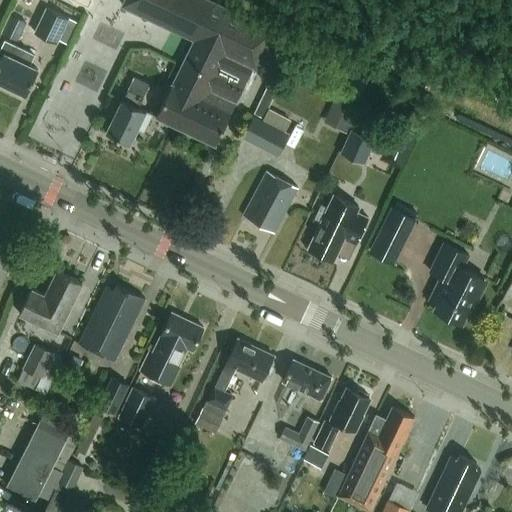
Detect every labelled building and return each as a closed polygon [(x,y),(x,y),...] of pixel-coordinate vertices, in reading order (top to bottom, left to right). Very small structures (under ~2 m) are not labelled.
[(156,116),(215,145),(253,68),(255,69),(273,31),(207,0),(124,0),(122,6),(195,40),(173,84),(172,84),(156,116)] [(48,7),(36,32),(57,43),(70,18),(48,7)] [(10,11),(0,31),(0,32),(13,39),(23,18),(10,11)] [(29,66),(35,55),(5,41),(0,51),(0,82),(26,95),(38,70),(29,66)] [(359,102),(371,76),(352,67),(340,93),(359,102)] [(122,100),(106,133),(129,145),(146,112),(136,107),(148,84),(134,77),(122,100)] [(277,156),(289,134),(285,132),(262,120),(266,113),(278,89),(270,85),(254,115),(251,120),(242,138),(277,156)] [(394,148),(400,133),(381,125),(374,139),(392,147),(394,148)] [(350,130),(339,155),(358,164),(369,139),(364,137),(350,130)] [(392,147),(385,163),(400,170),(413,139),(400,133),(394,148),(392,147)] [(297,188),(267,171),(243,216),(273,233),(297,188)] [(355,212),(358,207),(334,196),(328,209),(320,206),(313,221),(320,225),(309,249),(332,261),(336,254),(343,238),(356,244),(368,219),(355,212)] [(399,262),(419,215),(392,203),(372,250),(399,262)] [(468,256),(443,243),(429,271),(440,277),(429,301),(436,304),(433,309),(462,324),(474,300),(476,302),(487,281),(462,268),(468,256)] [(0,289),(18,253),(0,244),(0,289)] [(82,283),(56,271),(44,295),(31,289),(19,314),(58,333),(82,283)] [(115,360),(145,299),(116,285),(114,289),(107,286),(79,342),(115,360)] [(180,365),(188,349),(192,351),(203,328),(172,313),(158,340),(153,351),(150,349),(140,371),(172,387),(182,366),(180,365)] [(262,381),(274,356),(238,339),(204,410),(203,409),(196,424),(216,433),(233,396),(225,392),(236,369),(262,381)] [(46,394),(64,357),(35,343),(17,380),(46,394)] [(73,356),(67,369),(76,374),(82,360),(73,356)] [(331,378),(293,360),(283,381),(321,400),(331,378)] [(97,406),(115,414),(129,386),(111,377),(97,406)] [(156,398),(132,387),(118,417),(141,429),(156,398)] [(361,414),(369,399),(367,397),(368,395),(358,391),(357,393),(347,388),(341,401),(339,400),(328,423),(325,422),(314,443),(328,450),(340,425),(355,432),(363,415),(361,414)] [(414,417),(392,407),(381,430),(379,429),(372,445),(364,442),(338,497),(370,511),(414,417)] [(306,451),(320,422),(309,416),(300,435),(286,428),(281,439),(306,451)] [(39,420),(6,486),(35,500),(68,435),(39,420)] [(329,459),(310,448),(303,461),(322,472),(329,459)] [(433,511),(460,511),(480,471),(474,468),(476,463),(459,455),(457,460),(450,456),(426,508),(433,511)] [(68,460),(58,482),(73,488),(82,467),(68,460)] [(337,496),(347,474),(336,469),(326,491),(337,496)] [(61,511),(69,495),(55,489),(43,511),(61,511)] [(408,511),(409,510),(387,500),(381,511),(408,511)]
